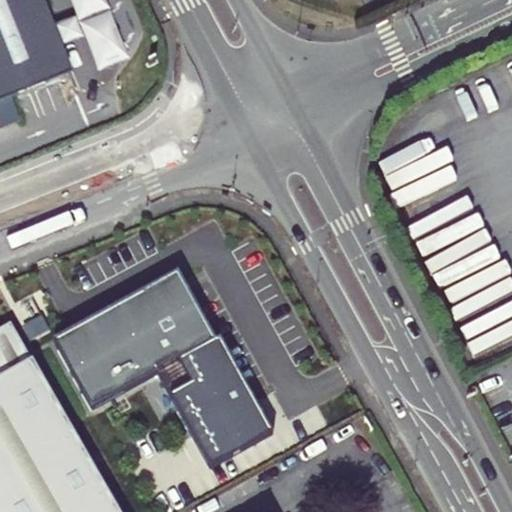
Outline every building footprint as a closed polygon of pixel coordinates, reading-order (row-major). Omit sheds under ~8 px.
[(0,0),(0,103),(67,76),(55,47),(46,24),(36,0),(0,0)] [(62,0),(68,15),(46,24),(55,47),(79,38),(92,70),(123,57),(100,0),(62,0)] [(54,346),(57,352),(124,315),(129,324),(182,295),(212,348),(155,379),(154,377),(91,412),(92,415),(216,346),(178,277),(54,346)] [(124,315),(57,352),(91,412),(154,377),(155,379),(212,348),(182,295),(129,324),(124,315)] [(118,511),(13,325),(0,332),(0,511),(118,511)]
